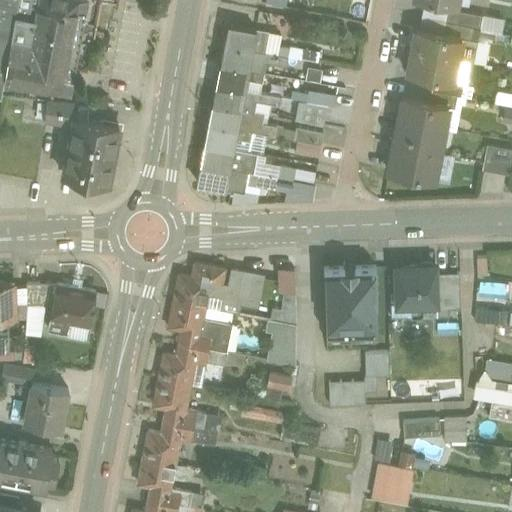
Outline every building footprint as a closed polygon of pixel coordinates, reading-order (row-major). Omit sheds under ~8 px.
[(0,0),(0,93),(3,94),(6,77),(18,0),(0,0)] [(80,0),(18,0),(6,77),(71,90),(75,66),(69,65),(80,0)] [(484,13),(448,6),(446,19),(475,25),(481,26),(484,13)] [(475,25),(446,19),(444,31),(463,35),(463,36),(473,38),(475,25)] [(269,30),(230,22),(226,43),(253,48),(265,50),(269,30)] [(444,31),(418,26),(413,48),(458,57),(463,36),(463,35),(444,31)] [(253,48),(226,43),(222,62),(249,68),(253,48)] [(290,46),(278,44),(276,52),(288,55),(290,46)] [(321,50),(301,46),(301,48),(290,46),(288,55),(319,61),(321,50)] [(265,50),(253,48),(249,68),(255,69),(265,71),(267,59),(275,61),(276,52),(265,50)] [(458,57),(413,48),(409,71),(435,76),(454,80),(454,79),(458,57)] [(288,55),(276,52),(275,61),(287,63),(288,55)] [(249,68),(222,62),(218,82),(251,88),(255,69),(249,68)] [(317,81),(319,68),(304,65),(301,78),(317,81)] [(454,79),(454,80),(435,76),(433,88),(458,93),(462,93),(465,81),(454,79)] [(218,82),(214,101),(257,110),(257,109),(258,99),(281,103),(282,94),(281,94),(269,92),(251,88),(218,82)] [(282,87),(270,84),(269,92),(281,94),(282,87)] [(458,93),(433,88),(430,100),(449,103),(449,104),(456,106),(458,93)] [(430,100),(404,95),(400,117),(445,126),(449,104),(449,103),(430,100)] [(90,102),(49,98),(46,118),(75,122),(77,114),(89,116),(90,102)] [(257,110),(214,101),(210,121),(243,128),(254,130),(273,134),(276,134),(278,124),(263,121),(265,112),(257,109),(257,110)] [(89,116),(77,114),(75,122),(65,173),(108,181),(120,123),(89,116)] [(445,126),(400,117),(395,143),(440,151),(445,126)] [(243,128),(210,121),(206,141),(240,147),(242,138),(243,128)] [(325,130),(297,124),(295,138),(299,139),(322,143),(325,130)] [(254,130),(243,128),(242,138),(252,140),(252,138),(254,130)] [(273,134),(254,130),(252,138),(272,142),(273,134)] [(322,143),(299,139),(296,150),(320,155),(322,143)] [(240,147),(206,141),(202,160),(250,170),(255,171),(255,170),(258,151),(240,147)] [(501,144),(488,142),(483,167),(496,170),(501,144)] [(440,151),(395,143),(390,169),(405,172),(408,176),(415,177),(419,174),(435,177),(440,151)] [(511,157),(511,146),(501,144),(496,170),(509,172),(511,157)] [(250,170),(202,160),(198,181),(246,191),(248,180),(250,170)] [(297,167),(280,164),(278,175),(278,176),(292,178),(295,179),(295,177),(297,167)] [(317,169),(298,166),(297,167),(295,177),(315,181),(317,169)] [(278,175),(255,170),(255,171),(250,170),(248,180),(290,188),(292,178),(278,176),(278,175)] [(226,265),(195,259),(193,273),(180,270),(174,298),(207,304),(230,308),(240,310),(242,299),(244,285),(229,282),(223,281),(226,265)] [(423,264),(404,264),(405,273),(399,273),(400,303),(413,303),(424,302),(437,301),(436,263),(433,263),(433,261),(423,261),(423,264)] [(272,289),(291,288),(290,264),(271,265),(272,289)] [(377,265),(326,267),(326,269),(328,306),(329,305),(379,303),(377,265)] [(265,273),(232,266),(229,282),(244,285),(242,299),(259,302),(265,273)] [(328,306),(326,269),(313,269),(316,340),(339,339),(339,323),(330,323),(329,305),(328,306)] [(0,280),(0,317),(7,317),(16,317),(15,283),(14,283),(14,281),(12,280),(0,280)] [(40,282),(29,282),(28,303),(40,303),(40,282)] [(94,290),(57,283),(48,328),(65,331),(66,330),(80,333),(82,322),(87,323),(94,290)] [(501,285),(483,284),(483,294),(501,295),(501,285)] [(296,291),(284,290),(282,306),(274,305),(272,316),(297,321),(296,291)] [(207,304),(174,298),(169,325),(182,327),(180,339),(180,340),(210,345),(224,348),(228,349),(234,321),(228,320),(204,315),(207,304)] [(424,302),(413,303),(413,316),(425,316),(424,302)] [(230,308),(207,304),(204,315),(228,320),(230,308)] [(272,316),(269,316),(266,328),(273,329),(297,332),(297,321),(272,316)] [(0,342),(8,342),(7,317),(0,317),(0,342)] [(41,324),(30,322),(29,331),(39,333),(41,324)] [(297,332),(273,329),(267,356),(299,362),(299,361),(297,361),(297,332)] [(210,345),(180,340),(178,352),(165,349),(160,377),(191,382),(196,358),(207,360),(210,345)] [(366,378),(328,380),(329,402),(367,400),(367,390),(391,389),(389,350),(365,351),(366,378)] [(34,367),(3,362),(1,375),(33,381),(33,380),(32,380),(34,367)] [(284,386),(286,371),(262,369),(261,384),(284,386)] [(191,382),(160,377),(155,403),(167,405),(165,418),(195,424),(203,425),(206,411),(186,408),(191,382)] [(68,387),(33,380),(33,381),(26,420),(61,427),(68,387)] [(234,411),(276,420),(279,409),(237,399),(234,411)] [(466,415),(445,416),(446,439),(467,439),(466,415)] [(440,417),(404,419),(405,435),(441,433),(440,417)] [(165,418),(163,430),(150,428),(144,455),(176,461),(181,437),(192,439),(195,424),(165,418)] [(322,427),(284,420),(281,435),(319,443),(322,427)] [(54,447),(0,436),(0,476),(46,485),(48,478),(55,479),(60,455),(52,454),(54,447)] [(176,461),(144,455),(139,482),(152,484),(150,497),(190,504),(193,489),(172,485),(176,461)] [(365,493),(400,501),(407,466),(372,458),(365,493)] [(0,511),(36,511),(38,503),(0,496),(0,511)] [(190,504),(150,497),(148,509),(135,506),(133,511),(195,511),(197,506),(190,504)]
